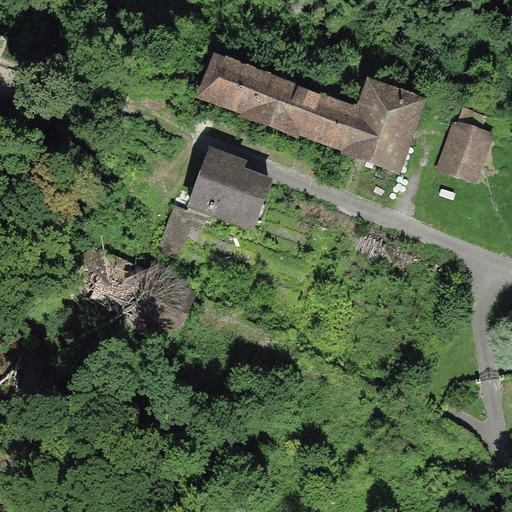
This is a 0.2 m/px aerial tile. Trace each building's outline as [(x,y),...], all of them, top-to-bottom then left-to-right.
[(423,104),(372,86),(362,116),(216,63),(203,99),(249,115),(247,119),(297,138),(299,133),(349,152),(348,155),(398,173),(423,104)] [(457,127),(442,171),(476,182),(490,139),(480,136),(487,117),(465,110),(459,128),(457,127)] [(245,170),(211,157),(192,206),(215,215),(255,231),(271,188),(243,177),(245,170)] [(177,209),(160,252),(182,260),(188,243),(190,239),(194,229),(204,233),(206,227),(208,223),(212,224),(215,215),(192,206),(189,213),(177,209)] [(304,283),(310,267),(206,227),(204,233),(194,229),(190,239),(304,283)] [(188,243),(182,260),(296,305),(303,288),(188,243)] [(101,253),(95,267),(105,271),(92,301),(177,337),(194,296),(154,279),(156,275),(111,256),(111,257),(101,253)] [(379,391),(206,301),(195,323),(368,412),(379,391)]
